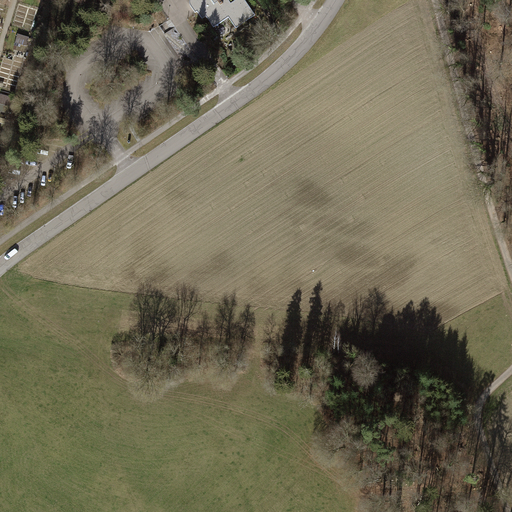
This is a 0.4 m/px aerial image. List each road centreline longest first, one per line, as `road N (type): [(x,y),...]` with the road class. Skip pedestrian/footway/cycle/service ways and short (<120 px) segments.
road 1 (tertiary): [(234,102),(0,273)]
road 2 (track): [(511,259),(434,0)]
road 3 (track): [(509,511),(477,405),(511,369)]
road 4 (unclassified): [(336,0),(282,69),(234,102)]
